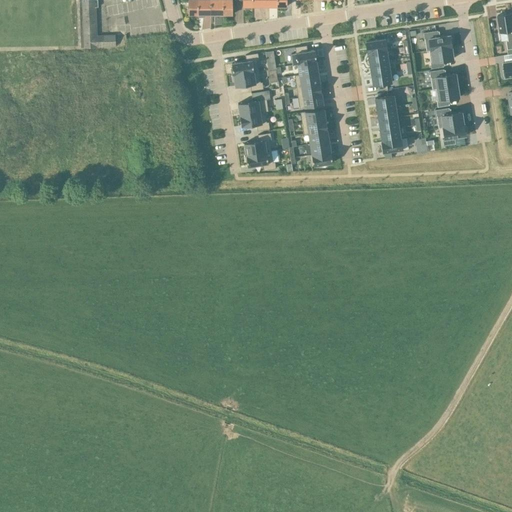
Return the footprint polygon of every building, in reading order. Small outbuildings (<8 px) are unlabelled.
[(96,0),(79,0),(81,47),(116,46),(116,33),(98,34),(96,0)] [(188,0),(188,14),(198,14),(198,0),(188,0)] [(198,0),(198,14),(199,14),(199,17),(206,17),(206,14),(210,14),(210,0),(198,0)] [(210,0),(210,14),(222,14),(221,0),(210,0)] [(221,0),(222,14),(232,14),(232,0),(221,0)] [(251,6),(253,6),(253,0),(243,0),(243,6),(245,6),(245,9),(251,9),(251,6)] [(511,15),(511,13),(497,15),(499,32),(506,31),(508,40),(506,40),(507,49),(508,54),(511,53),(511,15)] [(438,30),(424,32),(426,51),(429,50),(452,47),(452,44),(453,43),(452,38),(451,38),(450,35),(439,36),(438,30)] [(366,41),(368,52),(387,49),(385,38),(366,41)] [(295,47),(296,52),(291,53),(293,65),(298,64),(317,61),(315,50),(308,51),(307,45),(295,47)] [(452,47),(429,50),(432,68),(443,66),(442,60),(454,58),(452,47)] [(368,52),(370,63),(389,60),(387,49),(368,52)] [(233,68),(230,68),(231,74),(234,74),(234,75),(259,71),(257,60),(259,59),(258,53),(246,54),(247,61),(232,63),(233,68)] [(55,56),(55,78),(69,78),(69,56),(55,56)] [(69,56),(69,78),(83,78),(83,56),(69,56)] [(83,56),(83,78),(97,78),(97,56),(83,56)] [(97,56),(97,78),(111,78),(111,56),(97,56)] [(111,56),(111,78),(125,78),(125,56),(111,56)] [(125,56),(125,78),(139,78),(139,56),(125,56)] [(139,56),(139,78),(154,78),(154,56),(139,56)] [(274,57),(266,58),(268,69),(276,68),(274,57)] [(390,71),(389,60),(370,63),(371,74),(390,71)] [(299,74),(318,71),(317,61),(298,64),(299,74)] [(504,70),(503,70),(504,76),(505,75),(506,77),(511,76),(511,61),(505,62),(503,63),(504,70)] [(444,69),(430,71),(433,89),(437,89),(458,85),(456,73),(445,75),(444,69)] [(234,75),(232,76),(233,82),(235,81),(236,86),(250,84),(251,90),(263,88),(262,82),(261,82),(259,71),(234,75)] [(296,86),(320,82),(318,71),(299,74),(295,75),(296,86)] [(371,74),(373,85),(392,82),(390,71),(371,74)] [(320,82),(296,86),(298,96),(322,93),(320,82)] [(439,99),(437,100),(438,107),(450,105),(449,98),(460,97),(458,85),(437,89),(439,99)] [(253,100),(238,103),(240,114),(268,110),(266,99),(270,98),(269,90),(252,92),(253,100)] [(300,108),(323,104),(322,93),(298,96),(300,108)] [(396,106),(394,95),(375,98),(377,109),(396,106)] [(398,116),(396,106),(377,109),(378,119),(398,116)] [(449,107),(436,109),(439,128),(443,127),(464,124),(464,123),(462,112),(450,114),(449,107)] [(326,119),(324,108),(300,112),(302,123),(326,119)] [(268,110),(240,114),(242,126),(257,124),(258,130),(270,128),(269,121),(267,122),(265,111),(268,110)] [(398,116),(378,119),(380,130),(399,127),(398,116)] [(328,130),(326,119),(302,123),(304,134),(309,133),(328,130)] [(445,138),(443,139),(444,145),(456,143),(455,137),(466,135),(465,132),(467,132),(466,126),(465,126),(464,124),(443,127),(445,138)] [(380,130),(382,141),(401,138),(399,127),(380,130)] [(310,144),(329,141),(328,130),(309,133),(310,144)] [(259,140),(244,143),(246,154),(271,150),(270,139),(271,139),(270,132),(258,134),(259,140)] [(401,138),(382,141),(383,152),(384,152),(385,158),(391,157),(390,151),(403,149),(401,138)] [(422,143),(418,144),(420,152),(428,151),(426,144),(425,138),(422,138),(422,143)] [(329,141),(310,144),(312,154),(331,151),(329,141)] [(246,155),(244,156),(245,162),(247,161),(248,166),(263,164),(264,170),(276,168),(275,161),(273,161),(271,150),(246,154),(246,155)] [(322,164),(333,162),(331,151),(312,154),(309,154),(311,166),(316,165),(316,167),(322,166),(322,164)]
